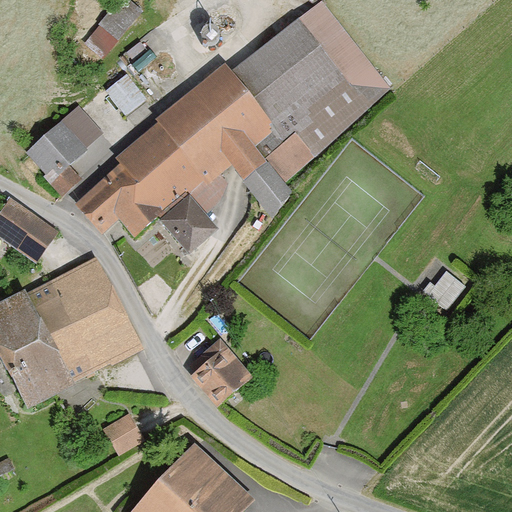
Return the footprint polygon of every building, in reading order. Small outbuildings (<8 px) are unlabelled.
[(119,0),(88,35),(106,52),(145,8),(136,0),(119,0)] [(162,218),(160,215),(201,182),(205,188),(230,168),(266,216),(292,197),(284,186),(391,90),(322,4),(231,75),(224,66),(153,122),(156,126),(114,160),(118,165),(75,207),(103,235),(117,222),(133,242),(162,218)] [(125,116),(147,99),(128,74),(106,92),(125,116)] [(62,123),(24,154),(49,184),(87,152),(62,123)] [(0,237),(37,263),(58,232),(11,199),(0,215),(0,237)] [(160,225),(186,258),(218,234),(192,200),(160,225)] [(145,349),(95,257),(28,293),(77,383),(79,386),(145,349)] [(448,316),(469,286),(442,268),(422,298),(448,316)] [(0,306),(0,367),(22,412),(77,383),(28,293),(0,306)] [(189,380),(215,412),(251,383),(225,351),(189,380)] [(120,458),(146,444),(130,414),(104,429),(120,458)] [(246,511),(254,505),(193,447),(130,511),(246,511)]
